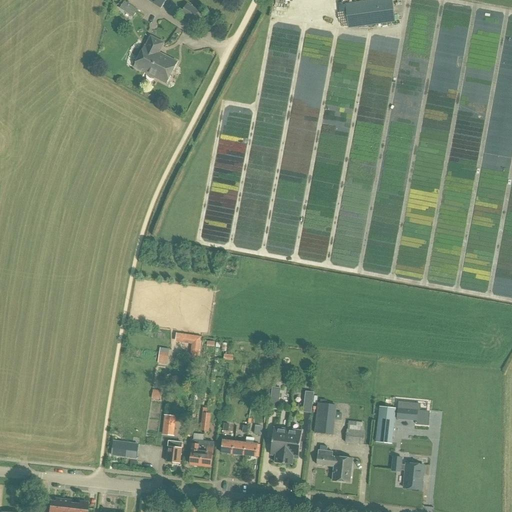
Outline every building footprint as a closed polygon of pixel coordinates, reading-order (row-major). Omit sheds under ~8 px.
[(125,0),(121,7),(136,15),(140,7),(127,0),(125,0)] [(349,28),(395,22),(392,0),(376,0),(345,4),(349,28)] [(192,21),(198,11),(187,5),(181,14),(192,21)] [(158,52),(163,42),(151,36),(146,46),(145,46),(134,67),(167,83),(177,62),(158,52)] [(198,359),(201,337),(177,334),(176,340),(194,343),(192,358),(198,359)] [(168,361),(169,349),(160,348),(158,363),(165,364),(166,360),(168,361)] [(278,409),(281,388),(272,387),(270,408),(278,409)] [(159,400),(161,391),(153,390),(151,399),(159,400)] [(311,413),(314,393),(306,391),(303,412),(311,413)] [(332,435),(335,405),(318,403),(315,433),(332,435)] [(395,408),(379,407),(379,408),(376,443),(392,444),(395,408)] [(417,421),(418,410),(398,409),(397,419),(417,421)] [(209,432),(211,414),(203,413),(201,431),(209,432)] [(174,436),(176,417),(164,415),(162,435),(174,436)] [(363,432),(364,423),(348,422),(348,429),(347,429),(346,443),(363,445),(365,432),(363,432)] [(263,434),(264,428),(261,428),(261,426),(255,425),(254,427),(255,427),(254,435),(259,435),(259,434),(263,434)] [(284,464),(288,430),(275,428),(271,455),(277,456),(276,463),(284,464)] [(288,430),(284,464),(292,465),(293,458),(299,458),(302,431),(288,430)] [(245,456),(247,438),(246,443),(235,441),(233,454),(245,456)] [(247,438),(245,456),(257,457),(258,444),(253,444),(254,438),(247,438)] [(201,466),(204,441),(194,440),(191,465),(201,466)] [(233,454),(235,441),(223,440),(221,453),(233,454)] [(180,463),(182,448),(183,443),(168,441),(168,447),(169,447),(167,462),(180,463)] [(204,441),(201,466),(211,467),(214,442),(204,441)] [(327,451),(328,447),(321,446),(320,450),(319,450),(318,465),(334,467),(333,480),(351,483),(354,459),(333,456),(333,452),(327,451)] [(407,465),(402,465),(403,458),(393,457),(391,471),(401,472),(401,471),(406,471),(405,488),(422,490),(424,466),(407,464),(407,465)] [(61,511),(63,500),(56,499),(56,502),(50,501),(49,511),(61,511)] [(73,511),(75,504),(70,504),(70,501),(63,500),(61,511),(73,511)] [(75,504),(73,511),(86,511),(88,503),(80,502),(80,505),(75,504)]
